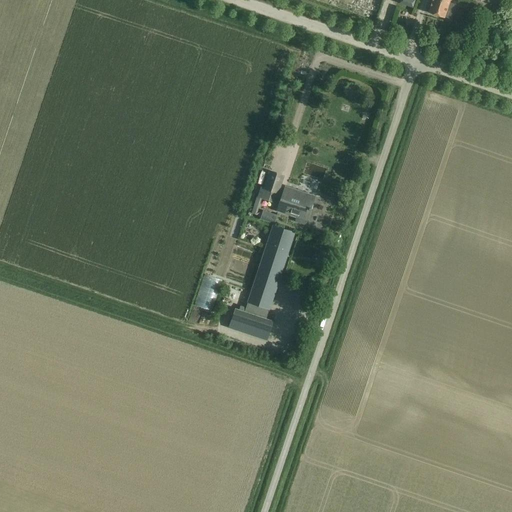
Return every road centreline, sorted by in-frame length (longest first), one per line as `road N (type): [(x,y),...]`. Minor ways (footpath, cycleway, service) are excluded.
road 1 (unclassified): [(263,511),(414,60)]
road 2 (unclassified): [(414,60),(235,0)]
